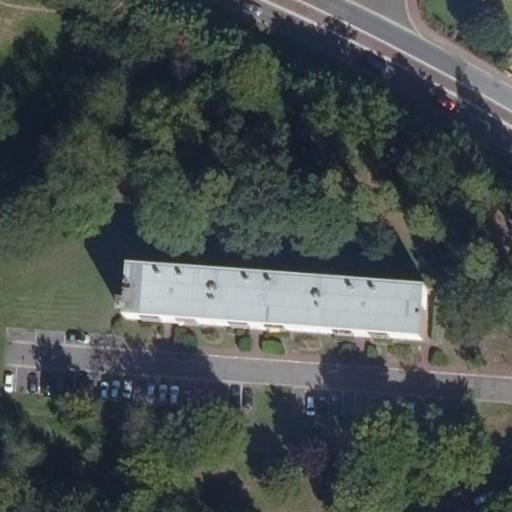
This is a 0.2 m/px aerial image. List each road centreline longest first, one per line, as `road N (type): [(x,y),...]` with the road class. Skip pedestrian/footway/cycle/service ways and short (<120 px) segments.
road 1 (residential): [(511,389),(19,355)]
road 2 (secondary): [(239,0),(511,138)]
road 3 (secondary): [(511,99),(363,22)]
